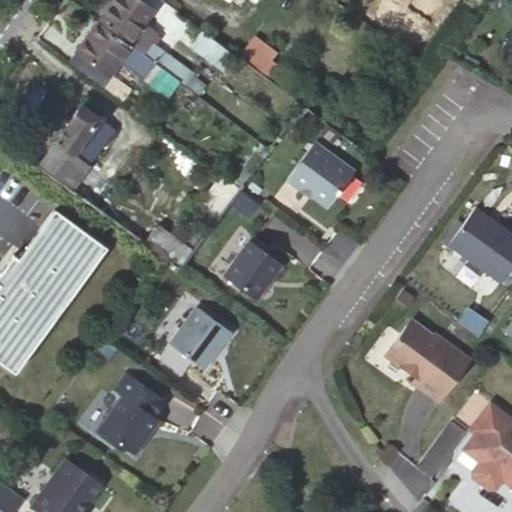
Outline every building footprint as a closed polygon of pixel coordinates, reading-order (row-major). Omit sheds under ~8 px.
[(140,0),(113,0),(98,21),(131,45),(157,64),(160,67),(171,74),(179,63),(144,36),(148,30),(141,25),(152,8),(140,0)] [(157,64),(131,45),(129,47),(96,23),(75,53),(109,76),(125,54),(154,76),(160,67),(157,64)] [(224,47),(200,30),(189,45),(212,63),(224,47)] [(238,58),(280,89),(290,74),(271,60),(277,52),(255,36),(238,58)] [(225,72),(236,56),(224,47),(212,63),(225,72)] [(75,53),(69,62),(102,86),(109,76),(75,53)] [(55,143),(38,165),(71,188),(79,177),(74,173),(83,161),(74,154),(77,149),(92,160),(115,129),(80,104),(53,142),(55,143)] [(352,170),(313,141),(286,177),(299,187),(301,185),(326,204),(352,170)] [(83,161),(88,165),(92,160),(77,149),(74,154),(83,161)] [(74,173),(79,177),(88,165),(83,161),(74,173)] [(239,187),(221,174),(187,219),(205,232),(232,196),(239,187)] [(511,264),(511,235),(474,207),(461,224),(445,245),(498,284),(511,264)] [(0,360),(15,371),(107,246),(55,208),(19,257),(14,253),(0,272),(0,360)] [(461,224),(456,221),(441,242),(445,245),(461,224)] [(182,264),(193,249),(177,238),(158,224),(146,239),(182,264)] [(181,233),(177,238),(193,249),(196,244),(181,233)] [(280,264),(248,240),(222,274),(255,298),(280,264)] [(196,305),(169,341),(203,367),(230,330),(196,305)] [(511,317),(503,330),(511,336),(511,317)] [(430,337),(408,322),(384,357),(406,372),(407,371),(417,377),(412,383),(440,402),(469,359),(435,336),(430,337)] [(151,416),(163,400),(124,372),(112,388),(121,395),(95,430),(113,444),(119,443),(133,454),(146,437),(144,432),(154,419),(151,416)] [(472,433),(494,406),(488,402),(466,429),(472,433)] [(511,420),(494,406),(472,433),(460,448),(477,460),(470,469),(471,476),(485,488),(492,487),(499,478),(511,487),(511,420)] [(64,458),(29,506),(37,511),(84,511),(81,509),(100,483),(64,458)]
